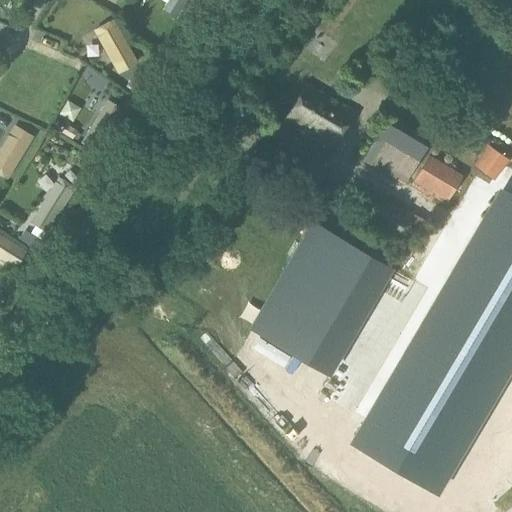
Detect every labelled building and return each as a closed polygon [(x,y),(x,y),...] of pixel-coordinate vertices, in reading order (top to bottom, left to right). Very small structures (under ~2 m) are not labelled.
[(167,0),(162,9),(177,18),(187,0),(167,0)] [(113,20),(94,30),(118,72),(137,62),(113,20)] [(284,118),(332,147),(353,111),(305,83),(284,118)] [(106,99),(81,141),(96,150),(122,109),(106,99)] [(362,161),(405,186),(426,147),(384,123),(362,161)] [(13,125),(0,146),(0,173),(7,178),(32,136),(13,125)] [(447,201),(462,176),(428,155),(412,181),(447,201)] [(473,179),(494,198),(511,179),(490,160),(473,179)] [(56,182),(31,223),(47,233),(72,192),(56,182)] [(370,189),(355,218),(396,242),(388,256),(405,265),(413,252),(430,224),(370,189)] [(422,489),(511,341),(511,206),(497,197),(347,443),(422,489)] [(301,235),(313,216),(289,201),(278,219),(301,235)] [(329,376),(393,268),(312,220),(300,239),(247,328),(248,328),(329,376)] [(24,252),(0,236),(0,260),(13,269),(24,252)]
